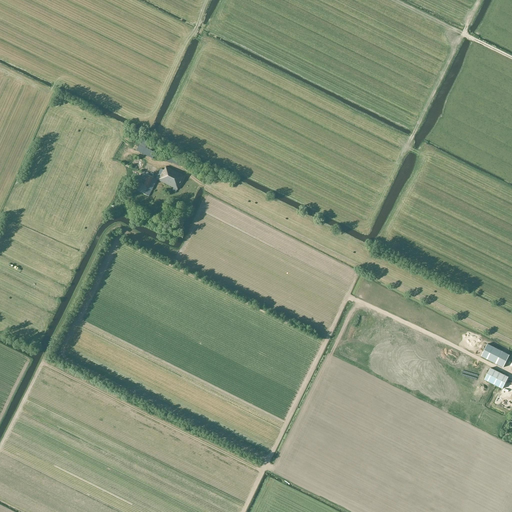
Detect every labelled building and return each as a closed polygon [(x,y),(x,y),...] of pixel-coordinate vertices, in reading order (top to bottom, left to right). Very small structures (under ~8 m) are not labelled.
[(153,159),(155,154),(146,149),(148,140),(143,137),(136,150),(153,159)] [(181,160),(169,156),(167,162),(179,165),(181,160)] [(139,182),(135,190),(149,197),(152,190),(157,180),(173,188),(172,191),(176,193),(177,190),(185,176),(166,166),(166,167),(164,170),(161,169),(155,179),(144,174),(143,173),(142,175),(140,179),(141,180),(140,183),(139,182)] [(487,344),(481,357),(492,362),(503,368),(509,355),(498,349),(487,344)] [(508,377),(490,368),(484,380),(502,389),(508,377)]
